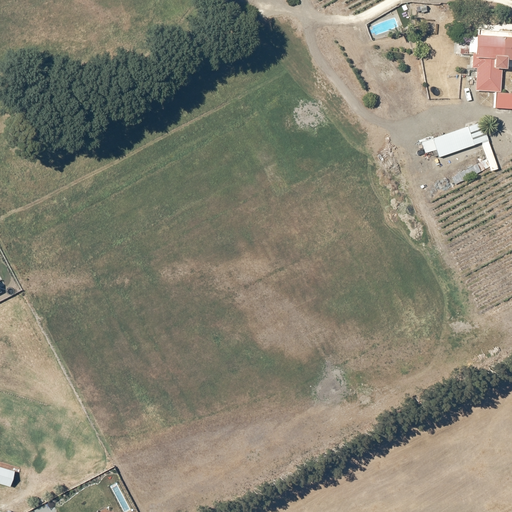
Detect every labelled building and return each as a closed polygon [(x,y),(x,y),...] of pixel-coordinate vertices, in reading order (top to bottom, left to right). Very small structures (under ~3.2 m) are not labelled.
[(511,30),(478,29),(478,34),(475,34),(474,60),(472,60),(472,68),(476,69),(475,90),(496,91),(495,108),(511,108),(511,93),(501,93),(502,69),(506,69),(506,59),(511,59),(511,30)] [(339,96),(333,87),(325,92),(330,101),(339,96)] [(477,123),(433,138),(420,142),(424,154),(437,150),(439,157),(483,142),(477,123)] [(491,165),(487,158),(452,177),(456,183),(491,165)] [(0,483),(10,486),(14,471),(0,466),(0,483)]
